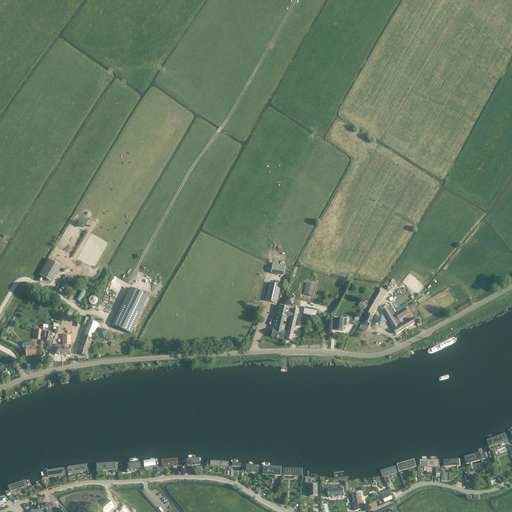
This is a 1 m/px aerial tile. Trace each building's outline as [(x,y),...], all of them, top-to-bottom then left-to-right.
[(39,275),(50,281),(58,266),(48,260),(39,275)] [(272,263),(270,272),(282,275),(284,266),(272,263)] [(281,285),(269,282),(265,301),(277,303),(281,285)] [(303,294),(313,297),(316,285),(306,283),(303,294)] [(131,334),(148,296),(130,288),(121,308),(113,325),(131,334)] [(80,302),(85,292),(82,291),(77,300),(80,302)] [(284,332),(284,336),(286,336),(285,338),(292,340),(298,311),(292,309),(291,310),(288,309),(289,309),(279,306),(277,314),(287,317),(287,318),(290,318),(287,333),(284,332)] [(381,314),(385,319),(386,318),(396,335),(414,324),(412,319),(408,322),(407,321),(400,325),(398,320),(407,315),(404,310),(395,316),(389,306),(382,310),(383,313),(381,314)] [(305,309),(304,313),(303,314),(312,316),(312,319),(315,320),(316,312),(305,309)] [(283,339),(284,336),(284,332),(285,330),(284,330),(287,318),(287,317),(277,314),(276,318),(275,322),(274,329),(273,329),(272,337),(283,339)] [(368,314),(365,322),(370,325),(373,316),(368,314)] [(102,319),(92,315),(91,319),(85,317),(82,324),(87,326),(78,353),(86,356),(94,335),(96,336),(99,328),(97,327),(98,323),(101,323),(102,319)] [(334,327),(337,328),(337,331),(343,331),(344,325),(347,325),(347,320),(334,319),(334,327)] [(46,330),(43,329),(41,340),(44,340),(44,341),(51,342),(51,338),(53,338),(53,334),(46,332),(46,330)] [(54,355),(62,355),(71,355),(71,336),(63,336),(62,345),(56,345),(55,346),(55,347),(54,355)] [(35,348),(34,348),(34,342),(23,343),(24,349),(26,349),(26,356),(35,355),(35,348)] [(508,440),(506,434),(488,442),(490,448),(508,440)] [(485,461),(483,453),(464,458),(466,466),(485,461)] [(156,466),(155,458),(144,460),(145,467),(156,466)] [(178,465),(178,458),(162,459),(163,466),(178,465)] [(460,467),(459,458),(443,461),(444,469),(460,467)] [(439,468),(440,459),(420,459),(419,467),(439,468)] [(416,467),(414,461),(398,466),(399,472),(416,467)] [(117,470),(116,462),(96,463),(97,471),(117,470)] [(86,464),(67,467),(68,475),(87,472),(86,464)] [(258,473),(259,466),(245,465),(244,471),(258,473)] [(280,476),(281,467),(262,466),(262,475),(280,476)] [(398,473),(395,466),(380,470),(382,478),(398,473)] [(66,475),(65,468),(47,470),(48,478),(66,475)] [(28,486),(26,480),(8,486),(10,492),(28,486)] [(339,485),(335,486),(336,497),(344,496),(344,492),(349,491),(348,482),(344,482),(344,486),(339,487),(339,485)] [(310,497),(318,496),(317,485),(309,485),(310,497)] [(329,498),(336,497),(335,486),(327,487),(329,498)] [(351,495),(354,511),(363,510),(362,504),(363,503),(362,502),(360,493),(351,495)] [(392,499),(390,493),(382,497),(385,502),(392,499)] [(105,511),(112,506),(106,499),(97,508),(100,511),(105,511)] [(45,508),(46,511),(51,511),(48,503),(40,507),(42,510),(45,508)]
